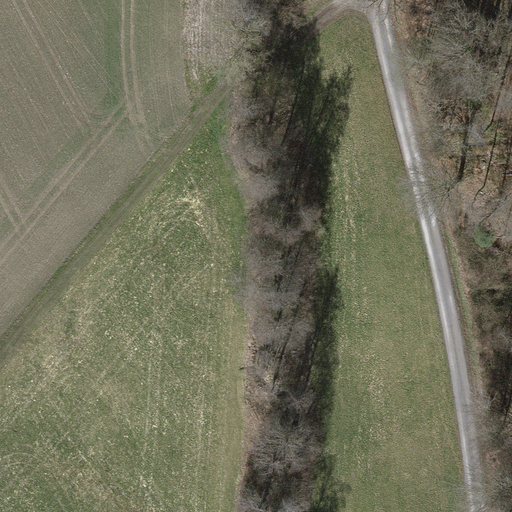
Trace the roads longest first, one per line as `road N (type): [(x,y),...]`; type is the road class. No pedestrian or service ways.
road 1 (track): [(477,511),(460,342),(385,0)]
road 2 (track): [(0,352),(248,69),(337,0)]
